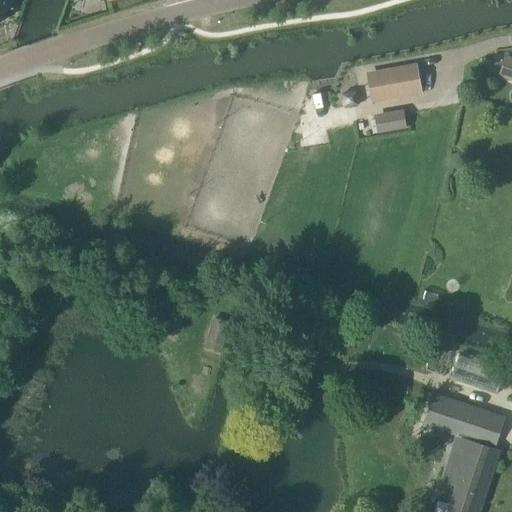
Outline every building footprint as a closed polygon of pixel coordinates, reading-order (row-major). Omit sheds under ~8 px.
[(0,0),(0,21),(3,21),(2,10),(12,9),(11,0),(0,0)] [(511,57),(509,57),(502,77),(511,80),(511,57)] [(368,78),(372,103),(421,94),(416,69),(368,78)] [(340,95),(343,109),(359,106),(356,92),(340,95)] [(204,349),(222,354),(231,323),(213,318),(204,349)] [(450,379),(497,395),(505,370),(458,355),(450,379)] [(284,368),(295,383),(306,375),(294,360),(284,368)] [(485,475),(489,462),(474,456),(482,432),(484,432),(490,414),(433,395),(423,425),(462,438),(457,451),(452,449),(442,480),(457,485),(448,511),(478,511),(490,477),(485,475)]
